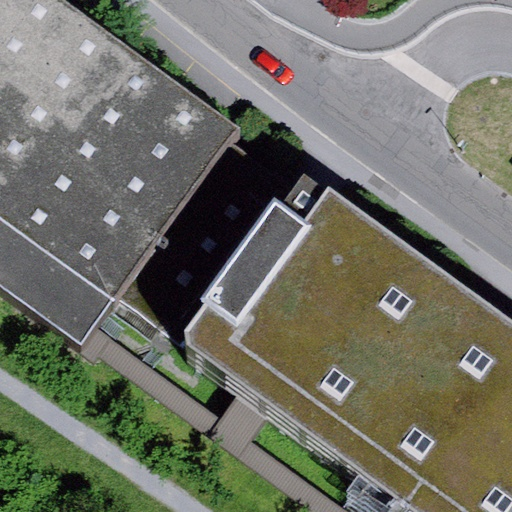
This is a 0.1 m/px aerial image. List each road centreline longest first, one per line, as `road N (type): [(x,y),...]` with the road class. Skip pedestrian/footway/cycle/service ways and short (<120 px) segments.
road 1 (residential): [(203,0),(358,117)]
road 2 (residential): [(358,117),(511,226)]
road 3 (residential): [(358,117),(452,49),(511,41)]
